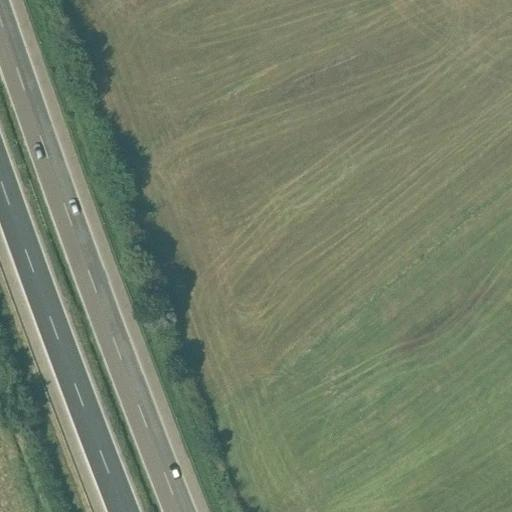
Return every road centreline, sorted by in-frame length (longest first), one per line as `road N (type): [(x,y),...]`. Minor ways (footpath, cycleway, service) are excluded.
road 1 (motorway): [(174,511),(101,329),(0,30)]
road 2 (motorway): [(0,165),(129,511)]
